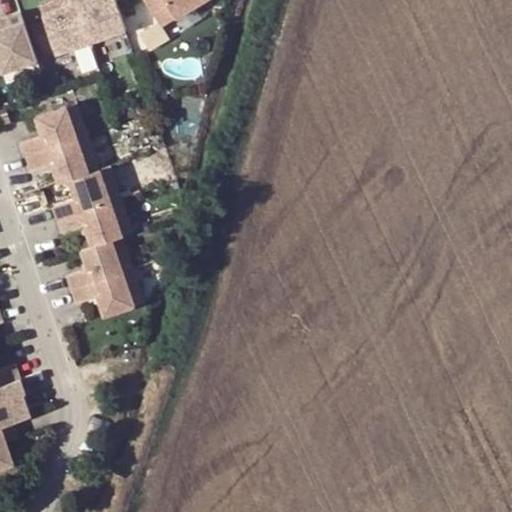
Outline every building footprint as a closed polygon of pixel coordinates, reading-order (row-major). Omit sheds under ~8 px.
[(59,0),(53,0),(38,5),(41,15),(62,7),(59,0)] [(75,0),(59,0),(62,7),(41,15),(54,53),(90,41),(75,0)] [(75,0),(90,41),(124,29),(114,0),(75,0)] [(36,59),(19,12),(5,17),(8,26),(0,28),(0,69),(1,72),(36,59)] [(76,101),(65,105),(70,119),(81,115),(76,101)] [(20,142),(25,156),(87,134),(81,115),(70,119),(65,105),(34,116),(41,135),(20,142)] [(87,134),(25,156),(30,170),(51,163),(57,182),(68,178),(88,171),(83,157),(94,153),(87,134)] [(94,153),(83,157),(88,171),(99,167),(94,153)] [(110,164),(99,167),(104,182),(114,178),(110,164)] [(74,197),(53,204),(58,219),(121,197),(114,178),(104,182),(99,167),(88,171),(68,178),(74,197)] [(121,197),(58,219),(63,233),(84,226),(91,244),(111,238),(122,234),(117,220),(127,216),(121,197)] [(132,230),(127,216),(117,220),(122,234),(132,230)] [(111,238),(116,252),(126,248),(122,234),(111,238)] [(65,275),(70,289),(133,267),(126,248),(116,252),(111,238),(91,244),(80,248),(87,267),(65,275)] [(133,267),(70,289),(75,303),(96,296),(103,314),(134,304),(129,290),(139,286),(133,267)] [(144,300),(139,286),(129,290),(134,304),(144,300)] [(0,384),(19,378),(14,363),(0,368),(0,384)] [(0,384),(0,425),(12,422),(4,400),(24,393),(19,378),(0,384)] [(0,467),(12,463),(4,441),(17,437),(12,422),(0,425),(0,467)]
